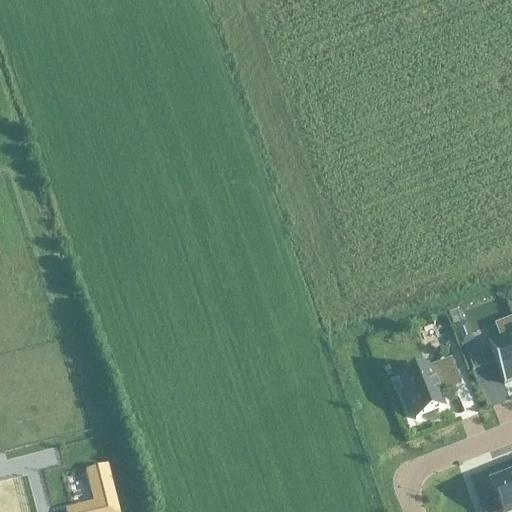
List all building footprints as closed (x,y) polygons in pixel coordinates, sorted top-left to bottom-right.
[(500,339),(487,344),(503,385),(511,381),(511,319),(495,327),(500,339)] [(477,349),(466,353),(473,373),(485,368),(477,349)] [(427,369),(399,380),(405,394),(401,396),(409,414),(412,413),(415,420),(443,409),(437,394),(445,391),(443,387),(458,381),(450,362),(428,371),(427,369)] [(102,439),(87,442),(91,461),(106,457),(102,439)] [(88,475),(96,505),(68,511),(116,511),(106,470),(88,475)] [(501,511),(511,511),(511,477),(491,486),(501,511)]
